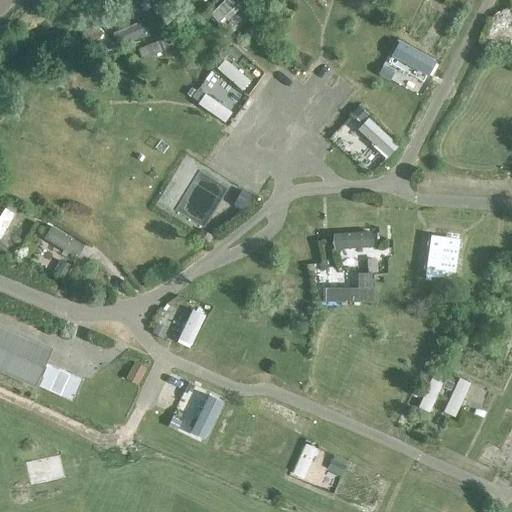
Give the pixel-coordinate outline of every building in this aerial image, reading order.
[(464,0),(457,0),(454,8),(463,12),(468,1),(464,0)] [(422,41),(439,9),(427,3),(411,35),(422,41)] [(450,8),(443,20),(452,25),(458,14),(450,8)] [(492,31),(511,31),(511,11),(492,11),(492,31)] [(109,12),(100,16),(104,26),(114,23),(109,12)] [(155,13),(112,30),(118,45),(161,27),(155,13)] [(254,13),(247,19),(256,28),(262,22),(254,13)] [(137,44),(140,56),(173,46),(169,34),(137,44)] [(185,44),(176,47),(179,54),(188,51),(185,44)] [(232,46),(226,53),(235,60),(241,54),(232,46)] [(241,88),(249,79),(224,56),(216,66),(241,88)] [(382,66),(377,74),(389,81),(393,72),(382,66)] [(210,68),(191,98),(225,120),(244,91),(210,68)] [(191,88),(186,94),(190,97),(195,91),(191,88)] [(359,105),(350,114),(360,124),(368,114),(359,105)] [(369,115),(357,128),(386,156),(398,143),(369,115)] [(241,190),(233,205),(234,205),(245,212),(254,197),(241,190)] [(293,225),(321,217),(318,204),(289,212),(293,225)] [(3,205),(0,211),(0,236),(1,237),(15,212),(3,205)] [(49,225),(43,238),(79,254),(85,241),(49,225)] [(332,231),(333,248),(375,244),(373,227),(332,231)] [(201,229),(194,240),(206,248),(213,236),(201,229)] [(295,232),(286,235),(289,243),(297,241),(295,232)] [(428,234),(426,276),(456,276),(457,235),(428,234)] [(13,239),(4,254),(12,259),(21,244),(13,239)] [(376,258),(366,259),(367,273),(377,273),(376,258)] [(62,261),(55,272),(63,277),(70,266),(62,261)] [(294,292),(282,293),(283,306),(295,304),(294,292)] [(176,340),(190,346),(205,312),(192,306),(176,340)] [(224,310),(220,320),(228,323),(232,313),(224,310)] [(390,310),(385,325),(429,339),(434,324),(390,310)] [(156,323),(152,333),(162,338),(167,328),(156,323)] [(0,324),(0,372),(33,388),(51,348),(0,324)] [(325,327),(321,338),(329,340),(332,330),(325,327)] [(301,335),(297,350),(306,353),(308,347),(307,347),(309,337),(301,335)] [(379,345),(375,354),(385,358),(389,349),(379,345)] [(499,388),(505,374),(467,359),(462,372),(499,388)] [(453,362),(449,371),(458,375),(462,365),(453,362)] [(137,386),(146,369),(135,363),(126,379),(137,386)] [(47,364),(37,386),(70,401),(80,379),(47,364)] [(428,412),(443,379),(432,374),(417,407),(428,412)] [(443,410),(454,415),(470,381),(458,376),(443,410)] [(445,380),(442,387),(450,391),(453,383),(445,380)] [(414,388),(411,395),(415,397),(419,390),(414,388)] [(205,438),(222,398),(207,392),(190,432),(205,438)] [(475,409),(473,415),(482,419),(484,413),(475,409)] [(172,417),(167,426),(176,431),(180,421),(172,417)] [(251,417),(249,423),(258,427),(261,420),(254,418),(251,417)] [(265,418),(249,452),(262,458),(278,425),(265,418)] [(289,435),(283,447),(294,453),(300,440),(289,435)] [(303,442),(290,472),(302,477),(315,447),(303,442)] [(330,459),(324,471),(339,477),(344,465),(330,459)]
